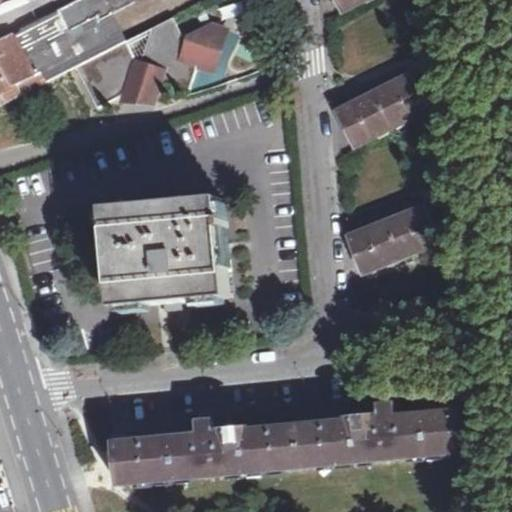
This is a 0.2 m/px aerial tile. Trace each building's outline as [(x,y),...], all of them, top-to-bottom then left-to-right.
[(30,0),(0,0),(0,15),(31,2),(30,0)] [(78,67),(115,48),(101,20),(140,0),(76,0),(38,19),(20,29),(23,33),(0,44),(0,62),(18,98),(39,87),(78,67)] [(338,0),(345,12),(368,0),(338,0)] [(184,37),(175,18),(115,48),(78,67),(89,89),(99,109),(127,94),(156,104),(163,85),(190,94),(197,73),(199,67),(207,70),(220,29),(214,27),(191,38),(184,37)] [(0,107),(18,98),(0,62),(0,107)] [(365,100),(340,113),(358,147),(430,111),(412,76),(388,89),(386,84),(383,80),(361,92),(363,96),(365,100)] [(223,199),(108,209),(118,309),(175,304),(232,298),(223,199)] [(368,231),(352,238),(366,274),(441,244),(427,208),(401,218),(399,213),(398,209),(364,222),(366,226),(368,231)] [(442,348),(446,389),(459,388),(455,346),(442,348)] [(486,452),(482,411),(398,418),(397,405),(394,405),(394,399),(389,399),(384,400),(384,406),(382,406),(383,420),(217,435),(216,421),(213,421),(212,416),(207,416),(202,417),(203,422),(200,423),(202,437),(118,444),(122,485),(486,452)]
